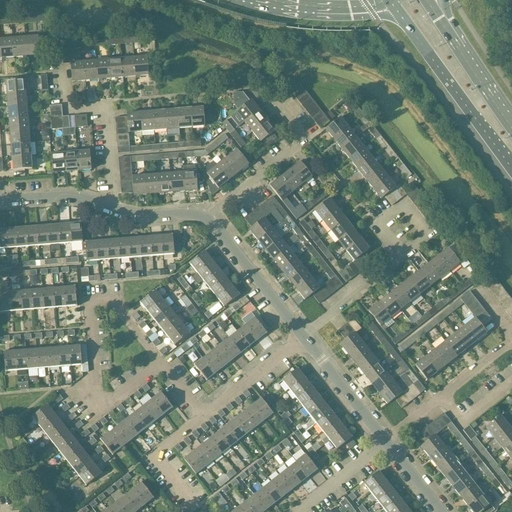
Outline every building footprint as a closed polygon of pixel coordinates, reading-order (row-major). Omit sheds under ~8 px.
[(40,56),(38,37),(25,38),(27,57),(40,56)] [(13,39),(14,58),(27,57),(25,38),(13,39)] [(13,39),(0,40),(2,59),(14,58),(13,39)] [(147,57),(134,59),(135,77),(148,76),(148,71),(155,71),(154,57),(147,57)] [(134,59),(121,60),(123,79),(135,77),(134,59)] [(121,60),(109,61),(110,80),(123,79),(121,60)] [(109,61),(96,62),(98,81),(110,80),(109,61)] [(96,62),(83,63),(85,82),(98,81),(96,62)] [(83,63),(70,64),(72,83),(85,82),(83,63)] [(25,80),(6,82),(7,95),(26,94),(25,80)] [(299,84),(289,92),(293,97),(303,89),(299,84)] [(303,89),(293,97),(297,101),(306,94),(303,89)] [(7,95),(8,108),(27,106),(26,94),(7,95)] [(306,94),(297,101),(301,106),(310,99),(306,94)] [(310,99),(301,106),(304,111),(314,103),(310,99)] [(251,101),(236,113),(244,123),(259,111),(251,101)] [(304,111),(308,116),(317,108),(314,103),(304,111)] [(8,108),(9,120),(28,119),(27,106),(8,108)] [(203,108),(190,110),(191,128),(204,127),(204,123),(212,122),(212,114),(212,112),(211,112),(203,113),(203,108)] [(317,108),(308,116),(311,120),(321,112),(317,108)] [(190,110),(177,111),(179,129),(191,128),(190,110)] [(355,114),(359,120),(364,116),(359,110),(355,114)] [(165,112),(166,131),(179,129),(177,111),(165,112)] [(259,111),(244,123),(252,133),(267,121),(259,111)] [(50,118),(51,123),(51,130),(57,130),(56,118),(62,117),(62,112),(50,113),(50,118)] [(165,112),(152,113),(154,132),(166,131),(165,112)] [(311,120),(315,124),(315,125),(324,117),(321,112),(311,120)] [(152,113),(140,114),(141,133),(154,132),(152,113)] [(140,114),(127,115),(127,117),(127,124),(128,130),(128,134),(141,133),(140,114)] [(88,127),(87,115),(74,116),(75,128),(88,127)] [(364,126),(369,122),(364,116),(359,120),(364,126)] [(62,117),(56,118),(57,130),(70,129),(69,117),(62,117)] [(319,129),(328,122),(324,117),(315,125),(319,129)] [(340,118),(325,130),(333,140),(348,128),(340,118)] [(28,119),(9,120),(10,133),(29,131),(28,119)] [(226,120),(221,124),(230,135),(234,131),(226,120)] [(267,121),(252,133),(260,143),(261,144),(265,148),(276,138),(272,134),(275,131),(267,121)] [(348,128),(333,140),(341,150),(356,138),(348,128)] [(370,134),(375,139),(380,136),(375,130),(370,134)] [(10,133),(11,145),(30,144),(29,131),(10,133)] [(234,131),(230,135),(238,145),(242,141),(234,131)] [(224,134),(214,143),(218,148),(228,139),(224,134)] [(379,146),(384,142),(380,136),(375,139),(379,146)] [(341,150),(349,160),(364,148),(356,138),(341,150)] [(242,141),(238,145),(246,155),(250,160),(265,148),(261,144),(252,152),(250,151),(242,141)] [(218,148),(214,143),(204,151),(208,155),(218,148)] [(30,144),(11,145),(12,158),(31,156),(30,144)] [(349,160),(357,170),(372,158),(364,148),(349,160)] [(391,150),(386,154),(390,159),(395,155),(391,150)] [(248,165),(237,151),(227,159),(238,174),(248,165)] [(89,152),(76,153),(78,172),(91,171),(89,152)] [(78,172),(76,153),(64,154),(65,173),(78,172)] [(51,155),(52,174),(65,173),(64,154),(51,155)] [(13,171),(32,170),(31,156),(12,158),(13,171)] [(357,170),(365,179),(379,168),(372,158),(357,170)] [(238,174),(227,159),(217,167),(228,181),(238,174)] [(312,178),(300,163),(289,171),(301,186),(302,186),(306,191),(310,188),(305,183),(312,178)] [(206,175),(218,190),(228,181),(217,167),(206,175)] [(365,179),(372,189),(387,178),(379,168),(365,179)] [(402,173),(406,179),(410,175),(406,170),(402,173)] [(279,179),(292,194),(301,186),(289,171),(279,179)] [(195,172),(182,173),(184,192),(197,191),(195,172)] [(182,173),(170,174),(171,193),(184,192),(182,173)] [(170,174),(157,175),(159,194),(171,193),(170,174)] [(157,175),(145,177),(146,196),(159,194),(157,175)] [(145,177),(132,178),(132,181),(132,187),(133,193),(133,197),(146,196),(145,177)] [(389,193),(394,189),(395,188),(387,178),(372,189),(381,200),(384,197),(389,193)] [(286,199),(292,194),(279,179),(269,187),(282,202),(296,221),(306,212),(303,208),(300,205),(294,209),(286,199)] [(395,188),(394,189),(401,199),(406,195),(405,195),(406,194),(399,186),(395,188)] [(405,195),(406,195),(409,199),(419,192),(415,187),(406,194),(405,195)] [(389,193),(396,203),(401,199),(394,189),(389,193)] [(323,191),(323,192),(313,200),(316,205),(327,196),(323,191)] [(419,192),(409,199),(413,204),(422,197),(419,192)] [(384,197),(392,206),(396,203),(389,193),(384,197)] [(422,197),(413,204),(417,209),(426,201),(422,197)] [(272,198),(268,201),(276,210),(280,207),(272,198)] [(303,208),(306,212),(316,205),(313,200),(303,208)] [(314,212),(322,222),(337,210),(329,200),(314,212)] [(268,201),(263,205),(271,214),(276,210),(268,201)] [(426,201),(417,209),(420,213),(430,206),(426,201)] [(263,205),(258,209),(266,218),(271,214),(263,205)] [(430,206),(420,213),(424,218),(433,210),(430,206)] [(280,207),(276,210),(284,220),(288,217),(280,207)] [(258,209),(253,212),(261,222),(264,219),(266,218),(258,209)] [(322,222),(330,231),(345,220),(337,210),(322,222)] [(437,215),(433,210),(424,218),(428,223),(437,215)] [(253,212),(249,216),(256,225),(261,222),(253,212)] [(431,228),(441,220),(437,215),(428,223),(431,228)] [(249,216),(244,220),(251,229),(256,225),(249,216)] [(288,217),(284,220),(292,230),(296,227),(288,217)] [(251,229),(249,231),(257,241),(272,229),(264,219),(261,222),(256,225),(251,229)] [(299,223),(307,234),(312,230),(303,220),(299,223)] [(353,229),(345,220),(330,231),(338,241),(353,229)] [(82,242),(80,223),(69,224),(71,243),(82,242)] [(69,224),(58,225),(60,244),(71,243),(69,224)] [(60,244),(58,225),(48,226),(49,245),(60,244)] [(37,227),(39,246),(49,245),(48,226),(37,227)] [(26,228),(28,247),(39,246),(37,227),(26,228)] [(296,227),(292,230),(299,240),(303,237),(296,227)] [(15,229),(17,248),(28,247),(26,228),(15,229)] [(5,230),(6,249),(17,248),(15,229),(5,230)] [(272,229),(257,241),(265,251),(280,239),(272,229)] [(361,239),(353,229),(338,241),(346,251),(361,239)] [(312,230),(307,234),(315,244),(319,240),(312,230)] [(173,236),(162,237),(163,256),(174,255),(173,244),(173,236)] [(162,237),(151,238),(152,257),(163,256),(162,237)] [(303,237),(299,240),(307,250),(311,247),(303,237)] [(140,238),(129,239),(131,258),(141,257),(140,238)] [(151,238),(140,238),(141,257),(152,257),(151,238)] [(129,239),(118,240),(120,259),(130,258),(131,258),(129,239)] [(280,239),(265,251),(273,261),(288,249),(280,239)] [(369,250),(361,239),(346,251),(354,261),(369,250)] [(118,240),(107,241),(109,260),(120,259),(118,240)] [(315,244),(323,254),(327,250),(319,240),(315,244)] [(107,241),(97,242),(98,261),(109,260),(107,241)] [(97,242),(85,243),(87,262),(98,261),(97,242)] [(311,247),(307,250),(315,260),(319,257),(311,247)] [(288,249),(273,261),(281,271),(296,259),(300,255),(297,252),(293,255),(288,249)] [(448,249),(438,257),(450,272),(460,264),(448,249)] [(323,254),(330,264),(335,260),(327,250),(323,254)] [(205,253),(190,264),(197,273),(212,261),(205,253)] [(369,265),(362,256),(357,259),(365,268),(369,265)] [(319,257),(315,260),(323,270),(327,266),(319,257)] [(438,257),(428,265),(440,280),(450,272),(438,257)] [(296,259),(281,271),(289,281),(304,269),(303,269),(308,265),(306,261),(301,265),(296,259)] [(365,268),(357,259),(353,263),(360,272),(365,268)] [(338,265),(335,260),(330,264),(339,274),(343,270),(338,265)] [(212,261),(197,273),(203,282),(218,270),(212,261)] [(353,263),(348,266),(356,276),(360,272),(353,263)] [(428,265),(418,273),(430,288),(440,280),(428,265)] [(327,266),(323,270),(326,274),(326,275),(330,280),(335,277),(330,271),(327,266)] [(348,266),(344,270),(351,280),(356,276),(348,266)] [(304,269),(289,281),(296,291),(311,279),(304,269)] [(218,270),(203,282),(210,290),(225,278),(218,270)] [(343,271),(343,270),(339,274),(346,283),(351,280),(344,270),(343,271)] [(418,273),(408,281),(420,295),(430,288),(418,273)] [(492,275),(482,283),(486,287),(495,280),(492,275)] [(181,277),(177,280),(181,285),(185,282),(181,277)] [(335,277),(330,280),(330,281),(338,290),(342,286),(335,277)] [(232,287),(225,278),(210,290),(217,299),(232,287)] [(311,279),(296,291),(304,301),(319,289),(311,279)] [(470,279),(461,286),(465,291),(472,284),(473,284),(470,279)] [(495,280),(486,287),(489,292),(499,284),(495,280)] [(330,281),(326,284),(333,294),(338,290),(330,281)] [(408,281),(398,288),(410,303),(420,295),(408,281)] [(185,282),(181,285),(185,290),(189,287),(185,282)] [(326,284),(321,288),(328,297),(333,294),(326,284)] [(499,284),(489,292),(493,297),(503,289),(499,284)] [(461,286),(451,294),(455,298),(465,291),(461,286)] [(75,287),(63,288),(65,305),(76,304),(75,287)] [(223,308),(238,296),(232,287),(217,299),(223,308)] [(63,288),(53,289),(55,307),(65,305),(63,288)] [(323,301),(328,297),(321,288),(316,292),(323,301)] [(398,288),(389,296),(400,311),(410,303),(398,288)] [(44,308),(55,307),(53,289),(42,290),(44,308)] [(506,294),(503,289),(493,297),(497,301),(506,294)] [(31,291),(33,309),(44,308),(42,290),(31,291)] [(20,292),(22,310),(33,309),(31,291),(20,292)] [(155,291),(140,303),(147,312),(162,300),(155,291)] [(20,292),(10,293),(12,311),(22,310),(20,292)] [(311,295),(319,305),(323,301),(316,292),(311,295)] [(0,293),(0,308),(0,313),(12,311),(10,293),(0,293)] [(473,297),(469,293),(460,300),(464,305),(473,297)] [(190,297),(195,302),(199,299),(195,294),(190,297)] [(451,294),(441,302),(445,306),(455,298),(451,294)] [(506,294),(497,301),(500,306),(510,298),(506,294)] [(389,296),(379,304),(385,312),(390,319),(400,311),(389,296)] [(477,302),(473,297),(464,305),(466,308),(467,309),(477,302)] [(511,300),(510,298),(500,306),(504,311),(504,310),(511,304),(511,300)] [(199,307),(203,304),(199,299),(195,302),(199,307)] [(169,308),(162,300),(147,312),(154,320),(169,308)] [(464,305),(460,300),(450,308),(453,312),(461,306),(464,310),(466,308),(464,305)] [(441,302),(431,309),(435,314),(445,306),(441,302)] [(477,302),(467,309),(471,314),(481,307),(477,302)] [(185,309),(192,317),(198,312),(192,304),(185,309)] [(241,308),(237,304),(232,308),(235,312),(241,308)] [(379,304),(368,312),(380,327),(384,331),(388,328),(384,324),(390,319),(385,312),(379,304)] [(484,311),(481,307),(471,314),(475,319),(484,311)] [(169,308),(154,320),(160,329),(175,317),(169,308)] [(453,312),(450,308),(440,316),(443,320),(453,312)] [(431,309),(421,317),(425,322),(435,314),(431,309)] [(208,320),(212,316),(208,311),(204,314),(208,320)] [(224,315),(227,319),(232,315),(229,311),(224,315)] [(488,316),(484,311),(475,319),(478,324),(488,316)] [(140,317),(137,313),(132,317),(135,322),(140,317)] [(440,316),(430,324),(433,328),(443,320),(440,316)] [(482,328),(492,320),(488,316),(478,324),(482,328)] [(175,317),(160,329),(167,337),(182,326),(175,317)] [(220,317),(215,321),(219,326),(224,321),(220,317)] [(421,317),(411,325),(415,330),(425,322),(421,317)] [(266,334),(254,319),(246,326),(257,340),(266,334)] [(475,319),(465,327),(476,342),(487,334),(475,319)] [(339,345),(347,355),(362,344),(368,339),(366,336),(360,340),(355,334),(361,329),(353,320),(338,331),(346,340),(339,345)] [(368,327),(374,335),(379,331),(371,321),(362,328),(364,330),(368,327)] [(142,330),(147,326),(144,322),(138,326),(142,330)] [(207,328),(210,332),(212,331),(215,328),(212,324),(207,328)] [(430,324),(420,332),(423,336),(433,328),(430,324)] [(411,325),(401,333),(405,338),(415,330),(411,325)] [(174,346),(189,334),(182,326),(167,337),(174,346)] [(237,332),(249,347),(257,340),(246,326),(237,332)] [(465,327),(455,335),(466,350),(476,342),(465,327)] [(150,330),(145,334),(148,338),(154,334),(150,330)] [(207,335),(204,331),(198,335),(202,339),(207,335)] [(374,335),(382,345),(387,341),(379,331),(374,335)] [(229,339),(241,354),(249,347),(237,332),(229,339)] [(420,332),(410,339),(413,344),(423,336),(420,332)] [(154,334),(148,338),(155,347),(160,343),(157,339),(159,337),(155,333),(154,334)] [(401,333),(391,341),(395,346),(405,338),(401,333)] [(445,343),(456,358),(466,350),(455,335),(445,343)] [(198,342),(195,337),(190,342),(193,346),(198,342)] [(229,339),(220,346),(232,361),(241,354),(229,339)] [(404,351),(413,344),(410,339),(400,347),(404,351)] [(382,345),(390,355),(394,351),(387,341),(382,345)] [(445,343),(435,350),(447,365),(456,358),(445,343)] [(189,349),(186,344),(181,348),(184,353),(189,349)] [(347,355),(355,365),(370,354),(362,344),(347,355)] [(86,346),(80,347),(69,348),(70,367),(82,366),(82,365),(87,365),(86,346)] [(220,346),(212,352),(224,367),(232,361),(220,346)] [(164,347),(159,352),(162,356),(167,352),(164,348),(164,347)] [(60,368),(58,348),(47,349),(49,368),(60,368)] [(70,367),(69,348),(58,348),(60,368),(70,367)] [(47,349),(37,350),(38,369),(49,368),(47,349)] [(37,350),(26,351),(27,370),(38,369),(37,350)] [(425,358),(437,373),(447,365),(435,350),(425,358)] [(26,351),(15,352),(17,371),(27,370),(26,351)] [(390,355),(397,364),(402,361),(394,351),(390,355)] [(4,353),(5,372),(17,371),(15,352),(4,353)] [(212,352),(203,359),(215,374),(224,367),(212,352)] [(370,354),(355,365),(363,375),(378,364),(370,354)] [(415,366),(426,381),(437,373),(425,358),(415,366)] [(195,366),(206,381),(215,374),(203,359),(195,366)] [(397,364),(405,374),(410,371),(402,361),(397,364)] [(363,375),(371,385),(386,374),(378,364),(363,375)] [(283,381),(290,390),(305,378),(298,369),(283,381)] [(418,381),(410,371),(405,374),(411,381),(413,385),(418,381)] [(386,374),(371,385),(379,395),(394,383),(386,374)] [(290,390),(297,399),(312,387),(305,378),(290,390)] [(421,394),(425,391),(418,381),(413,385),(421,394)] [(387,405),(402,394),(394,383),(379,395),(387,405)] [(150,389),(146,384),(142,388),(146,393),(150,389)] [(409,389),(416,398),(421,394),(413,385),(409,389)] [(312,387),(297,399),(303,407),(318,395),(312,387)] [(404,392),(411,402),(416,398),(409,389),(404,392)] [(251,395),(247,390),(242,393),(246,398),(251,395)] [(142,396),(138,391),(133,394),(138,399),(142,396)] [(404,392),(399,396),(406,406),(411,402),(404,392)] [(173,408),(161,393),(152,400),(164,415),(173,408)] [(63,399),(60,395),(55,399),(58,404),(63,399)] [(303,407),(310,416),(325,404),(318,395),(303,407)] [(394,400),(402,409),(406,406),(399,396),(394,400)] [(133,403),(129,397),(125,401),(129,406),(133,403)] [(234,400),(238,405),(242,402),(238,397),(234,400)] [(267,400),(271,405),(275,402),(271,397),(267,400)] [(273,414),(261,399),(252,406),(264,421),(273,414)] [(152,400),(143,407),(155,422),(164,415),(152,400)] [(234,408),(229,403),(225,407),(229,412),(234,408)] [(70,408),(67,404),(61,408),(65,412),(70,408)] [(120,404),(116,408),(120,413),(124,409),(120,404)] [(332,412),(325,404),(310,416),(317,424),(332,412)] [(47,406),(32,418),(39,426),(54,414),(47,406)] [(256,428),(264,421),(252,406),(244,413),(256,428)] [(155,422),(143,407),(135,414),(147,429),(155,422)] [(226,415),(221,410),(217,413),(221,418),(226,415)] [(116,416),(112,411),(108,414),(112,419),(116,416)] [(77,417),(73,412),(68,417),(72,421),(77,417)] [(339,421),(332,412),(317,424),(323,433),(339,421)] [(256,428),(244,413),(235,420),(247,435),(256,428)] [(284,413),(280,416),(284,422),(285,422),(289,419),(284,413)] [(54,414),(39,426),(46,435),(61,423),(54,414)] [(147,429),(135,414),(126,420),(138,435),(147,429)] [(451,423),(444,414),(439,418),(447,427),(451,423)] [(108,422),(104,417),(99,421),(103,426),(108,422)] [(217,422),(213,417),(208,420),(213,425),(217,422)] [(501,417),(486,428),(494,439),(509,427),(501,417)] [(447,427),(439,418),(435,421),(442,430),(447,427)] [(138,435),(126,420),(118,427),(130,442),(138,435)] [(247,435),(235,420),(227,426),(239,441),(247,435)] [(84,425),(80,421),(75,425),(78,429),(84,425)] [(322,441),(325,444),(330,441),(330,442),(345,430),(339,421),(323,433),(327,437),(322,441)] [(442,430),(435,421),(430,425),(437,434),(442,430)] [(67,431),(61,423),(46,435),(52,443),(67,431)] [(209,428),(204,423),(200,427),(204,432),(209,428)] [(459,434),(451,423),(447,427),(455,437),(459,434)] [(95,424),(90,428),(95,433),(99,429),(95,424)] [(430,425),(425,429),(433,438),(436,436),(437,434),(430,425)] [(239,441),(227,426),(218,433),(230,448),(239,441)] [(462,431),(463,432),(470,441),(475,437),(477,436),(468,426),(462,431)] [(118,427),(109,434),(121,449),(130,442),(118,427)] [(494,439),(502,448),(511,440),(511,430),(509,427),(494,439)] [(90,434),(87,429),(81,433),(85,438),(90,434)] [(425,429),(420,433),(427,442),(433,438),(425,429)] [(200,435),(196,430),(191,433),(196,438),(200,435)] [(298,430),(294,433),(298,439),(302,436),(298,430)] [(352,439),(345,430),(330,442),(337,451),(352,439)] [(52,443),(59,452),(74,440),(67,431),(52,443)] [(218,433),(210,440),(221,455),(230,448),(218,433)] [(100,441),(112,456),(121,449),(109,434),(100,441)] [(467,443),(459,434),(455,437),(463,447),(467,443)] [(427,442),(421,447),(429,457),(444,446),(436,436),(433,438),(427,442)] [(192,442),(187,437),(183,440),(187,445),(192,442)] [(483,447),(475,437),(470,441),(478,451),(483,447)] [(88,442),(92,446),(97,442),(94,438),(88,442)] [(290,443),(287,439),(281,443),(285,448),(290,443)] [(81,448),(74,440),(59,452),(66,460),(81,448)] [(213,461),(221,455),(210,440),(201,446),(213,461)] [(510,458),(511,456),(511,440),(502,448),(510,458)] [(475,453),(467,443),(463,447),(471,457),(475,453)] [(182,449),(178,444),(174,447),(178,452),(182,449)] [(104,451),(100,446),(95,450),(98,455),(104,451)] [(201,446),(192,453),(204,468),(213,461),(201,446)] [(282,450),(278,446),(273,450),(276,454),(282,450)] [(444,446),(429,457),(437,467),(452,456),(444,446)] [(311,447),(307,451),(311,456),(316,453),(311,447)] [(491,457),(483,447),(478,451),(486,461),(491,457)] [(88,457),(81,448),(66,460),(73,469),(88,457)] [(273,457),(270,452),(264,456),(268,461),(273,457)] [(184,460),(195,475),(204,468),(192,453),(184,460)] [(471,457),(478,467),(483,463),(475,453),(471,457)] [(110,459),(107,455),(102,459),(105,463),(110,459)] [(318,470),(306,455),(297,462),(309,477),(318,470)] [(452,456),(437,467),(444,477),(459,465),(452,456)] [(88,457),(73,469),(79,477),(94,465),(88,457)] [(491,457),(486,461),(494,471),(499,467),(491,457)] [(265,463),(261,459),(256,463),(259,467),(265,463)] [(288,469),(300,484),(309,477),(297,462),(288,469)] [(483,463),(478,467),(486,477),(491,473),(483,463)] [(86,486),(101,474),(94,465),(79,477),(86,486)] [(459,465),(444,477),(452,487),(467,475),(459,465)] [(256,470),(253,466),(247,470),(251,474),(256,470)] [(506,477),(499,467),(494,471),(502,481),(506,477)] [(229,480),(236,474),(233,469),(225,475),(229,480)] [(288,469),(280,476),(292,491),(300,484),(288,469)] [(248,477),(244,472),(239,477),(242,481),(248,477)] [(379,472),(364,484),(371,493),(386,481),(379,472)] [(499,483),(491,473),(486,477),(494,487),(499,483)] [(131,478),(128,474),(123,478),(126,482),(131,478)] [(467,475),(452,487),(460,497),(475,485),(467,475)] [(280,476),(271,482),(283,498),(292,491),(280,476)] [(510,490),(511,488),(511,484),(506,477),(502,481),(510,490)] [(239,483),(236,479),(230,483),(234,488),(239,483)] [(123,484),(119,480),(114,484),(118,489),(123,484)] [(393,490),(386,481),(371,493),(378,501),(393,490)] [(262,489),(274,504),(283,498),(271,482),(262,489)] [(507,493),(499,483),(494,487),(502,497),(507,493)] [(141,484),(132,491),(144,506),(153,499),(141,484)] [(483,495),(475,485),(460,497),(468,507),(483,495)] [(230,490),(227,486),(222,490),(225,494),(230,490)] [(114,491),(111,487),(106,491),(109,495),(114,491)] [(262,489),(254,496),(266,511),(274,504),(262,489)] [(393,490),(378,501),(384,510),(399,498),(393,490)] [(135,511),(136,511),(144,506),(132,491),(124,497),(135,511)] [(222,497),(218,493),(213,497),(217,501),(222,497)] [(356,498),(352,493),(348,496),(352,501),(356,498)] [(106,498),(102,494),(97,498),(100,502),(106,498)] [(483,511),(491,506),(483,495),(468,507),(472,511),(483,511)] [(264,511),(266,511),(254,496),(245,503),(252,511),(264,511)] [(115,504),(121,511),(135,511),(124,497),(115,504)] [(399,498),(384,510),(385,511),(399,511),(406,507),(399,498)] [(346,511),(348,511),(352,508),(348,502),(345,499),(339,503),(342,507),(338,510),(340,511),(346,511)] [(89,504),(92,509),(98,505),(94,500),(89,504)] [(252,511),(245,503),(237,509),(238,511),(252,511)]
